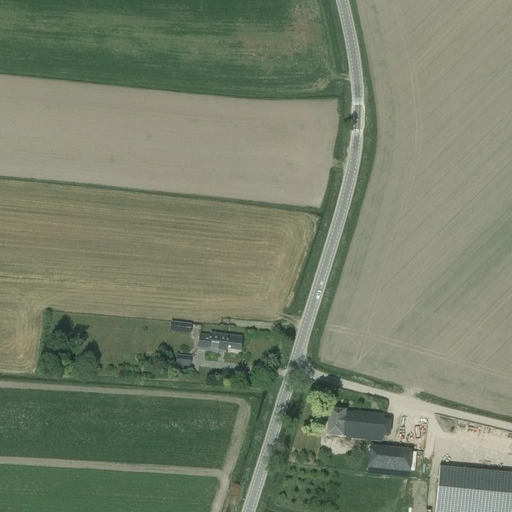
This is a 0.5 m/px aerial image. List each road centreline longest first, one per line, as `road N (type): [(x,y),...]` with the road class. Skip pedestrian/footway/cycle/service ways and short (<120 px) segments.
road 1 (tertiary): [(292,370),(356,151),(353,56),(341,0)]
road 2 (unclassified): [(292,370),(511,428)]
road 3 (tertiary): [(248,511),(292,370)]
